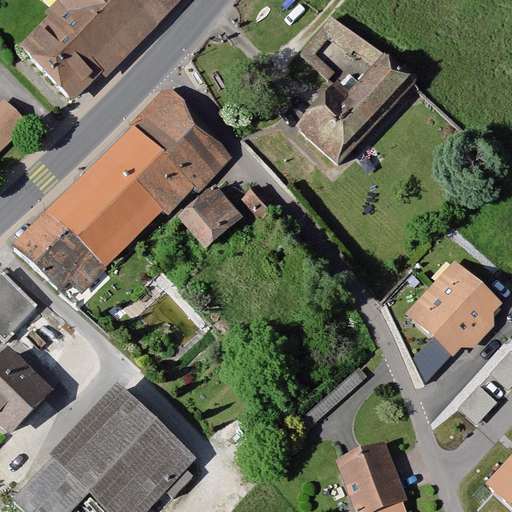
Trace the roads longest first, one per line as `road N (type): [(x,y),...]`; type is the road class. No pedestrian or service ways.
road 1 (residential): [(158,59),(284,200),(375,319),(453,511)]
road 2 (secondary): [(158,59),(0,214)]
